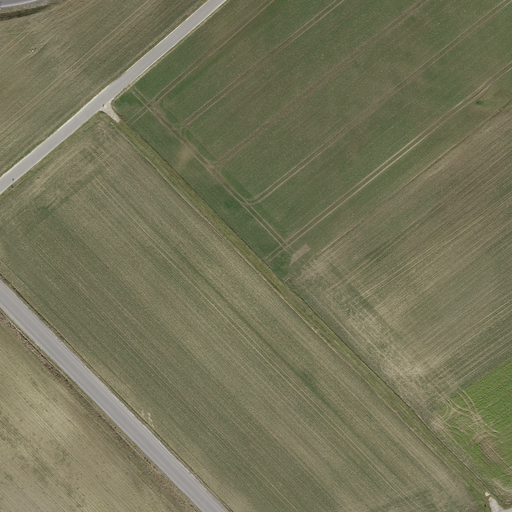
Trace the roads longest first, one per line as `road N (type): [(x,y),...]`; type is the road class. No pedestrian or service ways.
road 1 (track): [(100,100),(499,511)]
road 2 (unclassified): [(0,281),(217,511)]
road 3 (unclassified): [(217,0),(0,188)]
